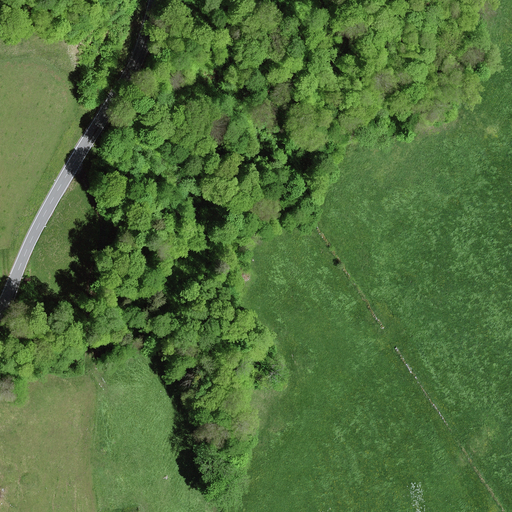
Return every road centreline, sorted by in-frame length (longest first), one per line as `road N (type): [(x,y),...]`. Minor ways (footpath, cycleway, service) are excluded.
road 1 (tertiary): [(155,0),(130,70),(38,221),(0,307)]
road 2 (track): [(74,162),(102,220),(88,307),(90,365),(107,388)]
road 3 (track): [(335,0),(338,50),(292,109),(300,151),(332,164)]
